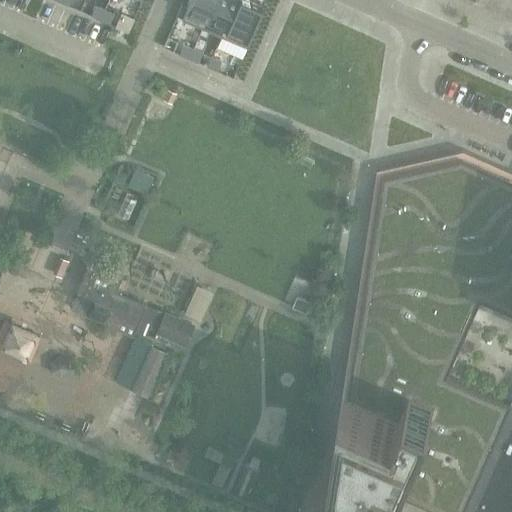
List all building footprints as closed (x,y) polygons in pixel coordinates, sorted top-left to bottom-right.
[(202,28),(214,0),(189,0),(181,19),(202,28)] [(221,36),(236,0),(214,0),(202,28),(221,36)] [(241,45),(260,3),(253,0),(236,0),(221,36),(241,45)] [(100,19),(104,10),(95,6),(91,15),(100,19)] [(109,23),(114,14),(104,10),(100,19),(109,23)] [(121,15),(116,27),(127,32),(132,20),(121,15)] [(189,58),(193,49),(184,45),(180,54),(189,58)] [(198,62),(202,53),(193,49),(189,58),(198,62)] [(217,70),(221,61),(212,57),(208,66),(217,70)] [(168,90),(164,100),(171,103),(175,93),(168,90)] [(383,174),(330,511),(387,511),(397,492),(402,494),(410,498),(413,499),(429,506),(432,507),(442,511),(464,511),(511,404),(448,375),(464,339),(482,299),(511,312),(511,177),(463,156),(383,174)] [(117,214),(128,219),(136,200),(125,195),(123,200),(117,214)] [(63,259),(57,257),(51,271),(56,274),(63,259)] [(91,262),(70,309),(88,316),(119,330),(126,333),(132,336),(146,305),(139,302),(116,291),(123,276),(115,273),(118,265),(110,261),(106,269),(91,262)] [(298,297),(294,306),(307,312),(311,303),(298,297)] [(184,339),(191,324),(166,313),(159,328),(184,339)] [(285,318),(279,331),(301,340),(307,328),(285,318)] [(40,336),(4,321),(0,329),(0,348),(29,361),(40,336)] [(138,338),(118,382),(132,388),(152,343),(138,338)] [(176,451),(172,461),(178,463),(182,454),(176,451)]
